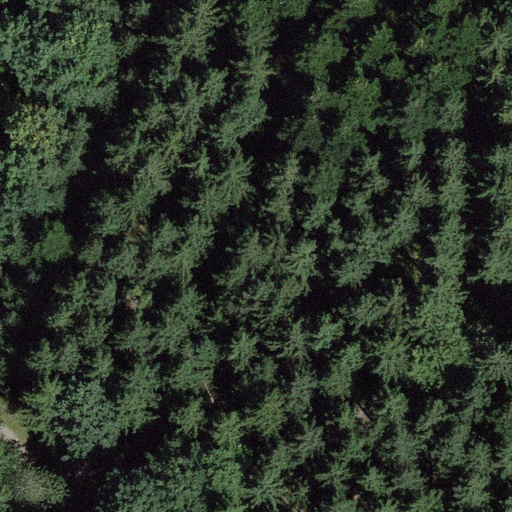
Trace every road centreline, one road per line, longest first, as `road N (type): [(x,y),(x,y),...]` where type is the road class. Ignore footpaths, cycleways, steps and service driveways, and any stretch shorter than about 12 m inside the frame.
road 1 (unknown): [(511,223),(110,511)]
road 2 (track): [(0,417),(40,448),(79,511)]
